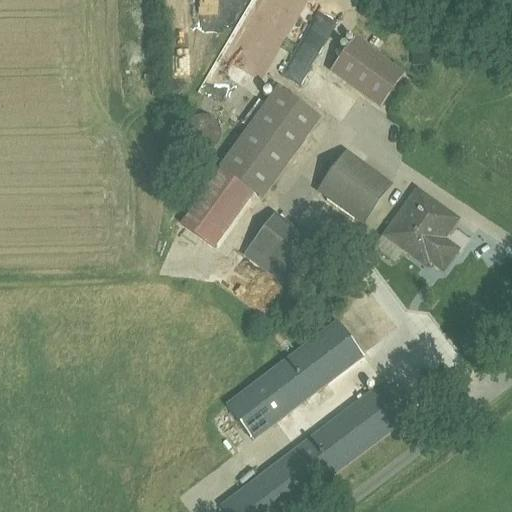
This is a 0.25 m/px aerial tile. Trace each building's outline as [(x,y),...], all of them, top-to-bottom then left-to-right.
[(162,0),(165,76),(193,76),(191,0),(162,0)] [(329,47),(332,23),(315,20),(312,44),(329,47)] [(253,68),(267,42),(241,28),(227,54),(253,68)] [(353,39),(327,74),(379,113),(405,78),(380,59),(353,39)] [(226,55),(215,74),(238,87),(249,68),(226,55)] [(282,89),(221,171),(261,200),(296,151),(301,155),(326,120),(282,89)] [(195,129),(206,142),(218,133),(207,120),(195,129)] [(387,188),(345,158),(320,192),(362,223),(387,188)] [(212,255),(255,197),(221,171),(219,170),(197,199),(175,228),(212,255)] [(456,222),(417,193),(403,214),(398,210),(386,226),(391,230),(385,239),(424,267),(427,262),(442,273),(457,252),(442,241),(456,222)] [(400,207),(385,196),(369,218),(384,229),(386,226),(398,210),(400,207)] [(323,253),(275,217),(243,259),(292,295),(301,283),(322,256),(323,253)] [(355,281),(322,256),(301,283),(335,308),(355,281)] [(364,359),(336,323),(225,408),(254,444),(364,359)] [(288,511),(410,419),(383,383),(219,509),(221,511),(288,511)]
